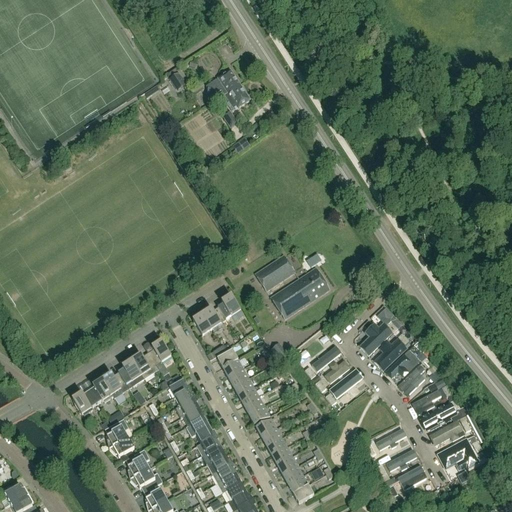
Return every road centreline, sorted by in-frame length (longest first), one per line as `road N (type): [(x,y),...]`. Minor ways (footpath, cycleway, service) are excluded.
road 1 (secondary): [(413,281),(231,0)]
road 2 (residential): [(440,481),(412,425),(346,344),(361,321),(413,281)]
road 3 (residential): [(279,511),(169,314)]
road 4 (secondary): [(511,406),(413,281)]
road 5 (residential): [(41,397),(169,314)]
road 6 (residential): [(131,511),(80,435),(41,397)]
